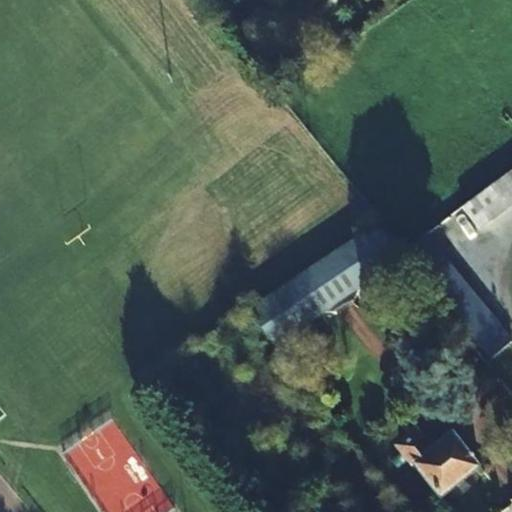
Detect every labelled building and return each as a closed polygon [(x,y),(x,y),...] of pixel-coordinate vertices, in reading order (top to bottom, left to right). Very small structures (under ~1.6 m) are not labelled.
[(511,177),(511,176),(509,173),(498,181),(511,200),(511,177)] [(511,200),(498,181),(486,190),(501,212),(511,204),(511,200)] [(501,212),(486,190),(475,198),(490,220),(501,212)] [(490,220),(475,198),(463,207),(479,228),(490,220)] [(247,309),(274,342),(323,310),(337,312),(354,301),(358,288),(402,258),(377,226),(247,309)] [(427,233),(405,249),(414,261),(436,244),(427,233)] [(436,244),(414,261),(423,273),(446,256),(436,244)] [(446,256),(423,273),(434,286),(437,283),(455,268),(446,256)] [(434,286),(443,298),(465,280),(455,268),(437,283),(434,286)] [(465,280),(443,298),(453,310),(475,293),(465,280)] [(475,293),(453,310),(462,321),(484,305),(475,293)] [(462,321),(472,334),(494,317),(484,305),(462,321)] [(472,334),(482,346),(485,344),(504,329),(494,317),(472,334)] [(511,341),(511,339),(504,329),(485,344),(482,346),(492,358),(511,341)] [(429,448),(415,430),(397,445),(410,463),(438,499),(480,466),(452,429),(429,448)] [(326,511),(350,511),(336,495),(322,507),(326,511)]
